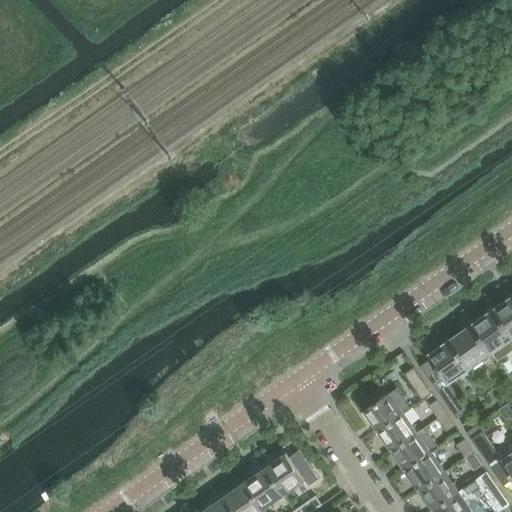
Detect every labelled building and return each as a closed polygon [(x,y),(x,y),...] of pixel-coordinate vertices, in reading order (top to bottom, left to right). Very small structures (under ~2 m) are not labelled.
[(511,296),(494,309),(511,336),(511,296)] [(491,353),(511,338),(511,336),(494,309),(472,325),(491,353)] [(470,368),(491,353),(472,325),(450,340),(470,368)] [(450,383),(470,368),(450,340),(428,356),(430,359),(421,365),(457,417),(468,409),(450,383)] [(433,394),(415,368),(405,374),(423,401),(433,394)] [(379,431),(413,407),(399,387),(391,393),(365,411),(379,431)] [(502,397),(495,387),(486,393),(493,403),(502,397)] [(438,420),(446,414),(436,400),(428,406),(438,420)] [(511,412),(506,404),(498,410),(504,420),(511,414),(511,412)] [(393,451),(427,428),(425,426),(418,431),(405,413),(413,408),(413,407),(379,431),(393,451)] [(446,414),(438,420),(446,431),(454,425),(446,414)] [(511,453),(502,460),(499,456),(477,424),(466,432),(503,485),(511,478),(511,444),(509,446),(511,450),(511,453)] [(407,471),(433,453),(432,451),(439,446),(427,428),(393,451),(407,471)] [(465,460),(474,454),(463,439),(455,445),(465,460)] [(265,469),(284,496),(305,481),(308,485),(319,477),(299,449),(288,457),(286,454),(265,469)] [(421,491),(447,473),(433,453),(407,471),(421,491)] [(474,454),(465,460),(473,471),(481,465),(474,454)] [(264,510),(284,496),(265,469),(245,483),(264,510)] [(434,510),(460,492),(447,473),(421,491),(434,510)] [(494,505),(495,505),(506,498),(488,473),(478,480),(460,492),(434,510),(435,511),(494,511),(497,510),(494,505)] [(234,511),(261,511),(264,510),(245,483),(224,498),(234,511)] [(294,510),(295,511),(311,511),(323,504),(316,495),(294,510)] [(203,511),(234,511),(224,498),(203,511)]
